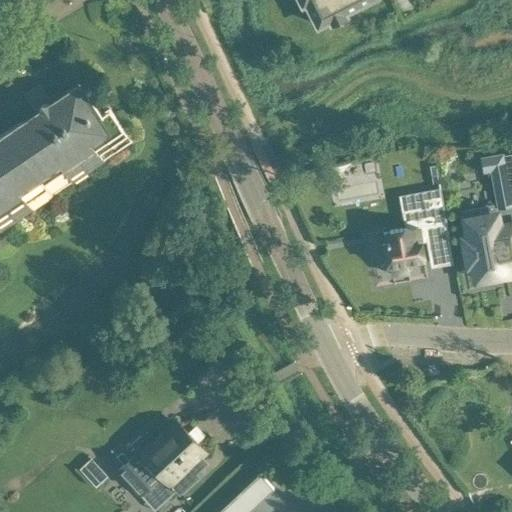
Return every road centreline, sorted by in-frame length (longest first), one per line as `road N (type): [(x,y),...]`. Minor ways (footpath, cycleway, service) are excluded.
road 1 (tertiary): [(330,353),(163,0)]
road 2 (tertiary): [(437,511),(356,404),(330,353)]
road 3 (residential): [(330,353),(379,335),(511,343)]
